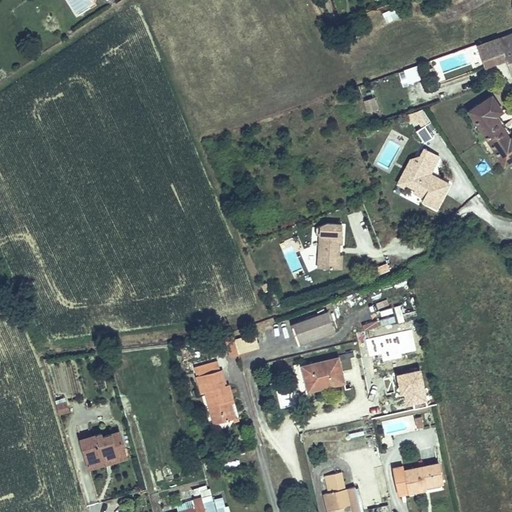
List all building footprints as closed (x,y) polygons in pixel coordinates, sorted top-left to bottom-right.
[(382,12),(385,21),(399,15),(395,6),(382,12)] [(511,74),(511,30),(498,35),(498,34),(476,43),(484,66),(505,58),(511,75),(511,74)] [(406,81),(422,77),(418,63),(403,67),(406,81)] [(409,105),(421,102),(419,93),(407,97),(409,105)] [(469,110),(487,137),(502,126),(495,116),(502,111),(492,95),(469,110)] [(377,107),(374,96),(362,99),(366,111),(377,107)] [(425,125),(431,121),(423,109),(406,115),(411,123),(418,119),(423,126),(416,130),(424,142),(433,137),(425,125)] [(511,137),(510,138),(502,126),(487,137),(505,164),(511,158),(511,137)] [(440,157),(424,149),(420,156),(417,162),(416,162),(409,174),(412,175),(407,185),(416,189),(414,193),(425,198),(423,202),(437,209),(450,184),(438,178),(436,181),(429,177),(431,174),(440,157)] [(420,156),(411,159),(398,184),(405,188),(407,185),(412,175),(409,174),(416,162),(417,162),(420,156)] [(316,235),(320,235),(318,268),(341,270),(342,256),(339,255),(340,245),(343,245),(343,236),(342,236),(343,225),(328,224),(317,228),(316,235)] [(328,313),(294,325),(300,344),(335,332),(328,313)] [(234,336),(228,336),(221,338),(224,347),(228,346),(236,344),(236,342),(234,336)] [(236,342),(236,344),(239,353),(259,347),(256,336),(236,342)] [(239,355),(239,353),(236,344),(228,346),(231,357),(239,355)] [(305,362),(294,364),(301,392),(344,382),(339,359),(355,356),(354,352),(338,355),(338,357),(306,365),(305,362)] [(233,417),(228,400),(232,399),(228,383),(224,385),(217,360),(194,366),(201,392),(205,390),(214,423),(233,417)] [(57,413),(69,410),(65,396),(54,399),(57,413)] [(237,416),(232,399),(228,400),(233,417),(237,416)] [(422,415),(416,417),(418,426),(424,425),(422,415)] [(108,457),(125,452),(119,430),(102,435),(101,432),(81,438),(87,456),(95,454),(95,456),(104,454),(103,451),(106,450),(108,457)] [(95,454),(87,456),(89,466),(126,456),(125,452),(108,457),(106,450),(103,451),(104,454),(95,456),(95,454)] [(425,483),(443,479),(439,462),(405,470),(410,491),(426,488),(426,485),(425,483)] [(410,491),(405,470),(404,464),(393,467),(399,494),(410,491)] [(152,469),(156,481),(172,476),(169,465),(152,469)] [(365,472),(372,502),(388,499),(381,469),(365,472)] [(353,511),(347,488),(343,471),(327,475),(331,491),(325,492),(330,511),(353,511)] [(355,486),(347,488),(353,511),(360,511),(361,511),(355,486)] [(203,496),(207,511),(217,511),(214,500),(212,493),(203,495),(203,496)] [(207,511),(203,496),(177,504),(179,511),(174,511),(207,511)] [(223,497),(214,500),(217,511),(230,511),(229,506),(226,507),(223,497)]
